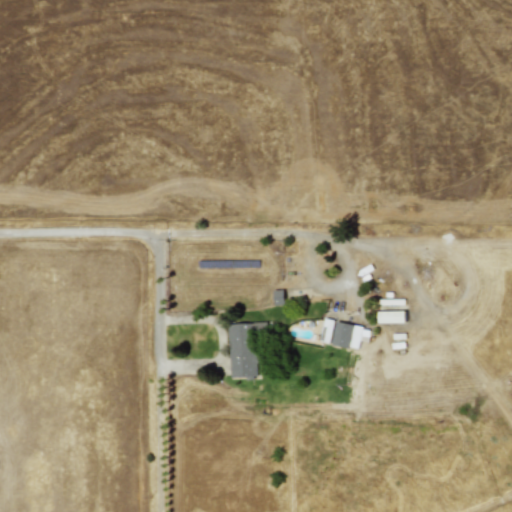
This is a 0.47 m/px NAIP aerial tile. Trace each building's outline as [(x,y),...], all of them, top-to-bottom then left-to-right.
[(284,305),(282,289),(272,290),(273,306),(284,305)] [(378,312),(378,323),(405,322),(405,311),(378,312)] [(319,341),(328,343),(333,321),(324,319),(319,341)] [(227,324),(230,378),(256,377),(254,335),(266,335),(266,322),(227,324)] [(358,348),(361,325),(334,322),(332,345),(358,348)]
